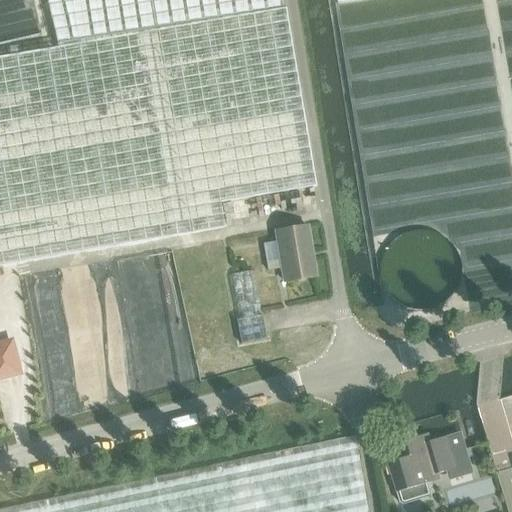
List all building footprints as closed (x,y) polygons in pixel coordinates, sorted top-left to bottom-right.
[(46,0),(56,42),(57,46),(0,56),(0,266),(97,250),(224,228),(219,203),(314,187),(284,6),(282,0),(46,0)] [(282,268),(284,282),(315,277),(306,226),(275,232),(275,233),(266,235),(267,243),(262,244),(267,271),(282,268)] [(267,339),(253,271),(227,276),(240,344),(267,339)] [(43,291),(65,288),(63,272),(41,275),(43,291)] [(0,377),(18,373),(10,342),(0,344),(0,377)] [(402,459),(387,464),(395,492),(398,503),(402,505),(430,496),(425,482),(438,479),(436,473),(468,464),(458,433),(427,443),(425,435),(397,444),(402,459)] [(0,511),(367,511),(354,435),(0,508),(0,511)]
